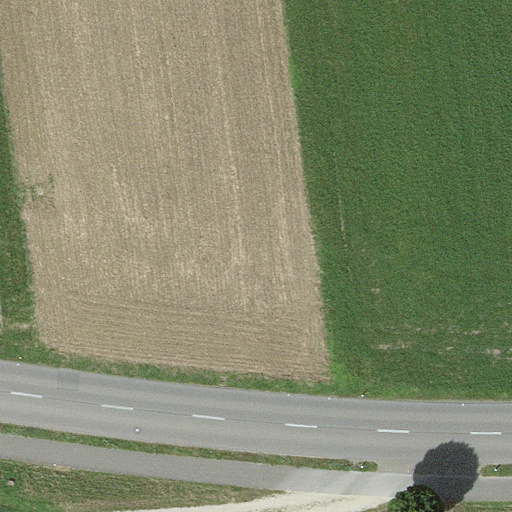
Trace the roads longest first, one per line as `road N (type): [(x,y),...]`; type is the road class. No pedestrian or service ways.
road 1 (tertiary): [(0,389),(282,424),(511,433)]
road 2 (track): [(275,511),(380,481),(452,435)]
